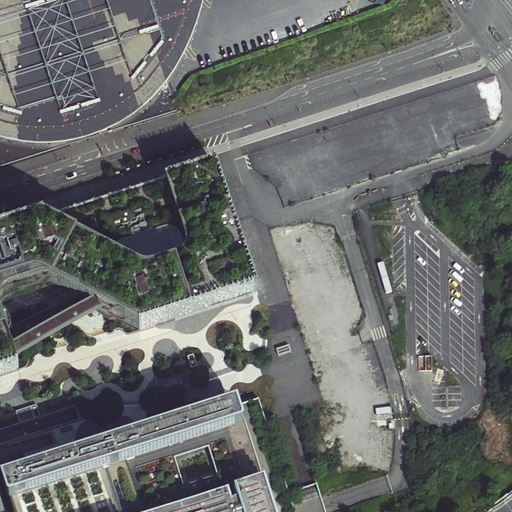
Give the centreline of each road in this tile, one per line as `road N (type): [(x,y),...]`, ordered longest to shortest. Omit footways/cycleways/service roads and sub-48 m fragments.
road 1 (secondary): [(0,194),(284,106)]
road 2 (secondary): [(284,106),(468,52),(495,54)]
road 3 (secondary): [(284,106),(477,32)]
